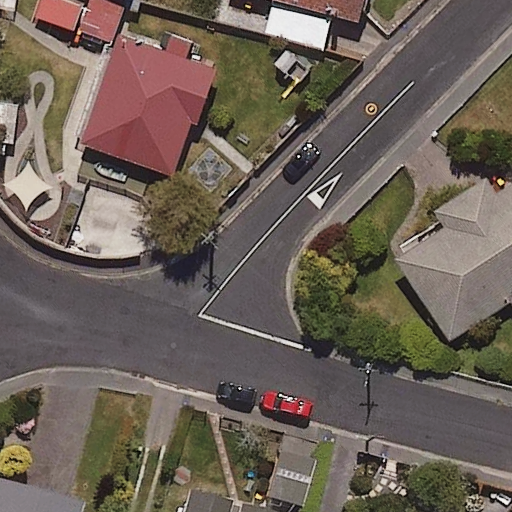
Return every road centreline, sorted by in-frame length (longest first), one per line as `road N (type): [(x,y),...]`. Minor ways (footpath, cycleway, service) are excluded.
road 1 (residential): [(164,339),(494,0)]
road 2 (residential): [(511,434),(164,339)]
road 3 (residential): [(164,339),(0,304)]
